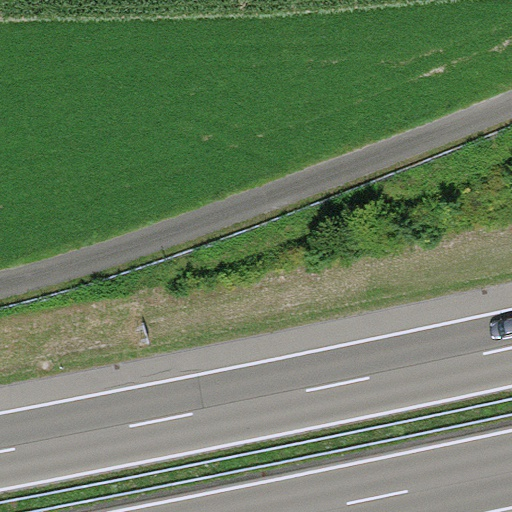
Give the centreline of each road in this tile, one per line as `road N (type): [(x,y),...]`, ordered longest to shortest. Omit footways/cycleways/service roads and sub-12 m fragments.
road 1 (track): [(511,104),(123,250),(0,287)]
road 2 (motorway): [(511,349),(0,452)]
road 3 (motorway): [(312,511),(511,470)]
